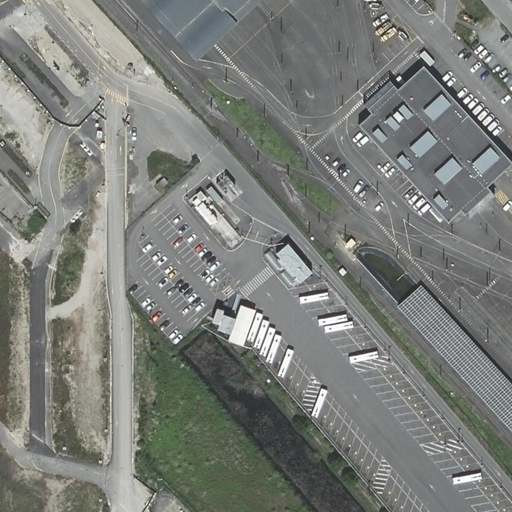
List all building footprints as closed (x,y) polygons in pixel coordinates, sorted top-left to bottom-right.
[(150,0),(195,48),(203,41),(214,31),(225,21),(235,11),(246,1),(247,0),(150,0)] [(411,0),(421,11),(426,7),(419,0),(411,0)] [(396,87),(404,96),(430,72),(421,63),(396,87)] [(374,99),(366,107),(369,111),(357,123),(446,220),(459,208),(464,213),(471,206),(483,195),(490,189),(485,184),(511,160),(430,72),(404,96),(396,87),(392,83),(386,87),(374,99)] [(152,182),(163,190),(170,179),(158,172),(152,182)] [(190,200),(213,224),(222,215),(199,191),(190,200)] [(232,248),(241,240),(223,219),(214,227),(232,248)] [(293,241),(276,254),(299,284),(316,271),(293,241)] [(229,341),(247,346),(258,308),(242,303),(239,313),(220,308),(215,327),(232,332),(229,341)]
